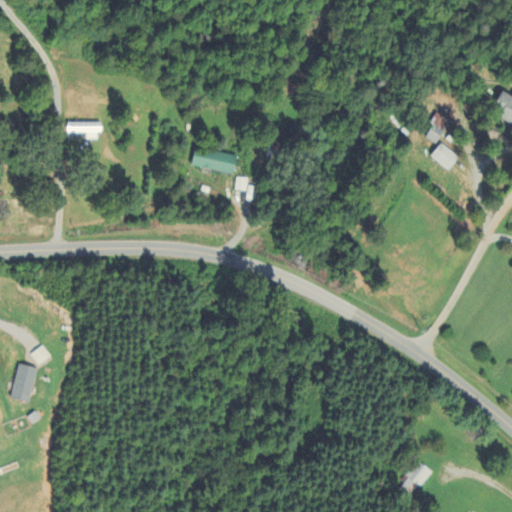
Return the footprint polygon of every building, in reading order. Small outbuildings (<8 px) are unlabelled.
[(439,146),(449,121),(434,115),(424,139),(439,146)] [(86,134),(86,141),(100,142),(100,125),(67,125),(67,134),(86,134)] [(449,173),(460,160),(443,145),(432,158),(449,173)] [(233,177),(238,159),(196,148),(191,167),(233,177)] [(39,368),(51,360),(43,348),(31,357),(39,368)] [(30,405),(38,371),(19,366),(11,401),(30,405)] [(414,494),(431,473),(417,462),(400,484),(414,494)]
